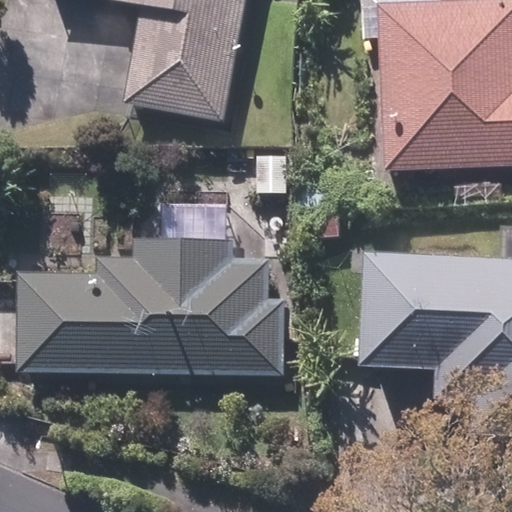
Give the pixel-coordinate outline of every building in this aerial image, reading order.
[(243,0),(110,0),(110,5),(140,10),(124,107),(222,124),(243,0)] [(511,10),(376,17),(383,177),(511,171),(511,10)] [(303,147),(250,144),(247,209),(301,211),(303,147)] [(20,280),(19,378),(280,381),(281,308),(267,307),(268,269),(229,268),(229,252),(133,251),(133,267),(97,267),(97,281),(20,280)] [(511,270),(361,265),(357,376),(434,378),(433,407),(472,408),(471,439),(511,440),(511,270)]
